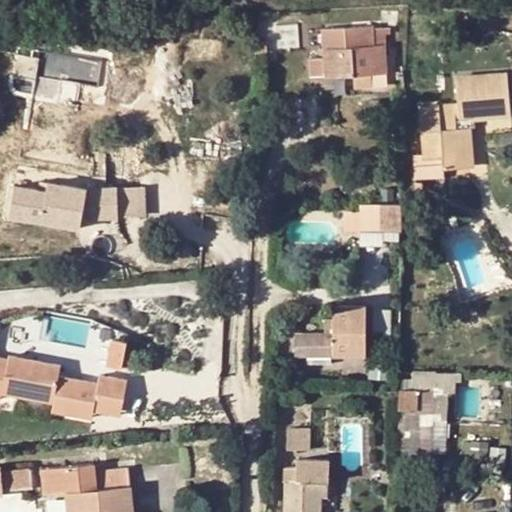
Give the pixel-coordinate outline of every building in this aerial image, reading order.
[(384,33),(383,27),(374,27),(374,24),(321,27),(323,56),(308,56),(309,75),(353,72),(370,71),(386,70),(384,33)] [(370,71),(353,72),(354,86),(371,85),(370,71)] [(465,128),(472,127),(470,114),(509,111),(505,71),(456,76),(459,106),(460,115),(455,115),(455,128),(421,130),(422,150),(442,150),(442,158),(442,166),(467,165),(465,128)] [(467,165),(474,165),(472,127),(465,128),(467,165)] [(15,184),(10,214),(80,226),(81,218),(118,216),(117,186),(87,188),(42,180),(40,189),(15,184)] [(383,224),(403,225),(403,201),(383,200),(383,224)] [(343,202),(343,229),(358,229),(358,202),(343,202)] [(363,354),(364,304),(332,304),(332,330),(296,330),(296,353),(303,354),(332,354),(363,354)] [(114,338),(108,365),(123,368),(128,341),(114,338)] [(0,390),(3,391),(55,401),(53,410),(79,415),(81,407),(95,410),(97,396),(124,402),(129,380),(101,374),(99,382),(60,375),(62,364),(10,353),(9,357),(8,365),(0,363),(0,390)] [(0,355),(0,363),(8,365),(9,357),(0,355)] [(411,387),(398,387),(399,391),(397,461),(430,461),(433,386),(434,378),(461,379),(462,371),(412,371),(411,387)] [(433,386),(461,387),(461,379),(434,378),(433,386)] [(97,396),(95,410),(122,415),(124,402),(97,396)] [(81,407),(79,415),(93,418),(95,410),(81,407)] [(311,427),(286,425),(286,445),(310,446),(311,427)] [(296,464),(285,464),(284,511),(320,511),(322,494),(327,494),(328,457),(296,456),(296,464)] [(72,511),(134,511),(130,468),(95,471),(95,464),(43,469),(45,494),(70,492),(72,511)] [(4,488),(32,488),(32,466),(4,465),(4,488)]
